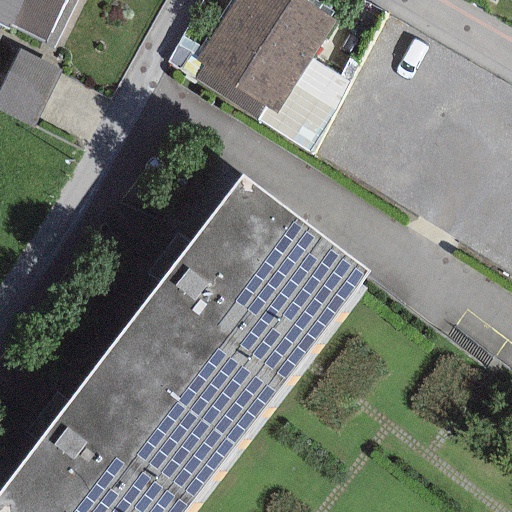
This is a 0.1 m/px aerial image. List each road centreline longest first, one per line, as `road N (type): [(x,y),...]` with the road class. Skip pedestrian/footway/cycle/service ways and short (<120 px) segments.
road 1 (residential): [(0,325),(196,0)]
road 2 (residential): [(376,0),(511,81)]
